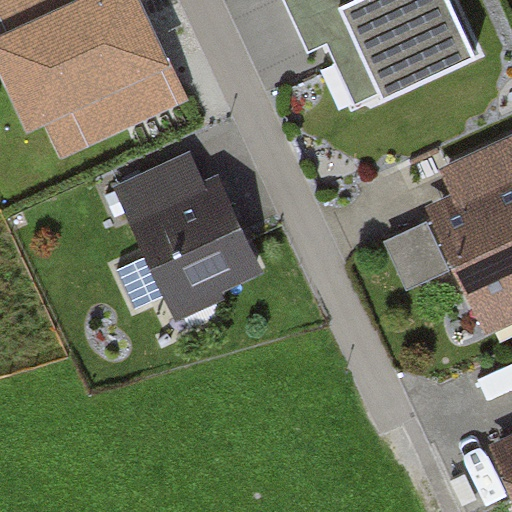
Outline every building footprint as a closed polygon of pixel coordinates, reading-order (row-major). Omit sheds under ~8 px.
[(0,0),(0,13),(3,20),(0,20),(0,55),(27,116),(40,110),(63,160),(191,102),(145,0),(0,0)] [(444,0),(314,0),(313,1),(361,106),(470,56),(444,0)] [(511,147),(508,139),(433,170),(445,198),(418,209),(473,343),(511,327),(511,147)] [(180,152),(110,185),(170,313),(262,270),(218,177),(197,187),(180,152)] [(511,511),(511,427),(476,444),(506,511),(511,511)]
